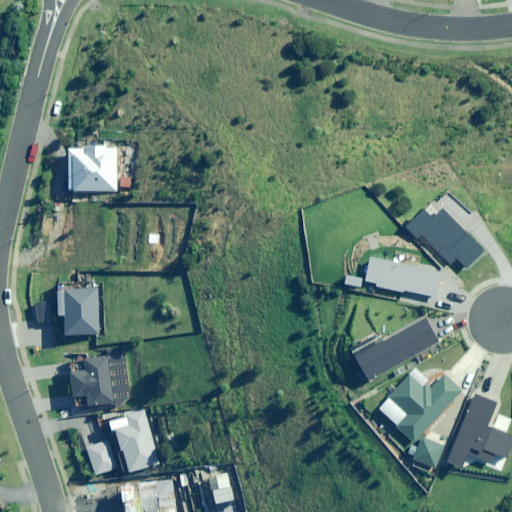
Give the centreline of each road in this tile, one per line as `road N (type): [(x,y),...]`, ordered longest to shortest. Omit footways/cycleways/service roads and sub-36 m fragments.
road 1 (residential): [(0,224),(55,0)]
road 2 (residential): [(511,27),(421,28),(326,0)]
road 3 (residential): [(52,511),(0,348)]
